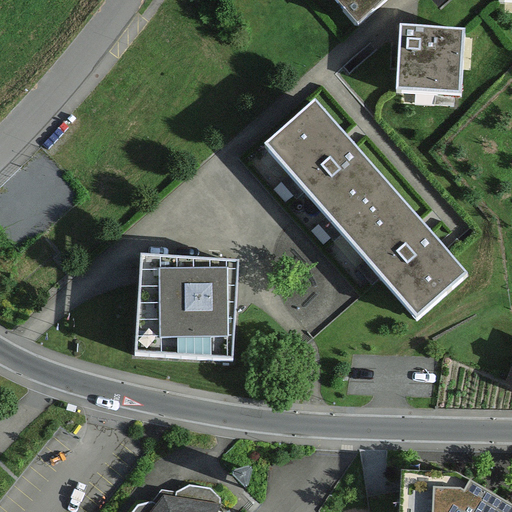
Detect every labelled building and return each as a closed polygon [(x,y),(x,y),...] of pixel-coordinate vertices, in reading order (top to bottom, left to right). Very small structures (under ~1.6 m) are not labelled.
[(331,0),(358,29),(390,0),(331,0)] [(472,23),(409,20),(405,86),(468,89),(472,23)] [(329,93),(273,142),(349,229),(405,181),(329,93)] [(405,181),(349,229),(382,266),(419,308),(474,260),(405,181)] [(232,353),(238,253),(140,247),(133,347),(232,353)] [(226,511),(226,506),(219,499),(219,486),(210,478),(188,476),(177,482),(161,481),(152,490),(137,492),(119,511),(226,511)] [(510,511),(470,488),(457,481),(401,479),(399,511),(510,511)]
